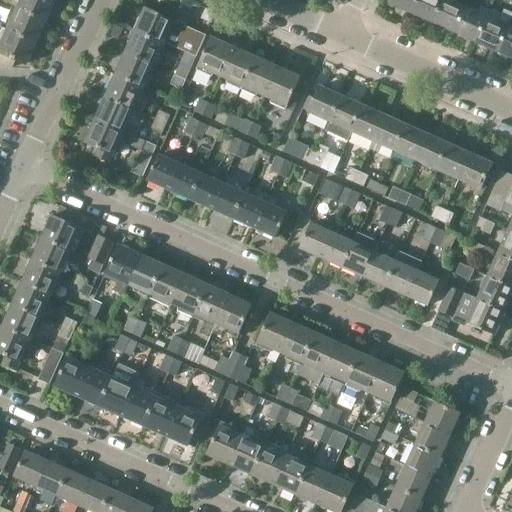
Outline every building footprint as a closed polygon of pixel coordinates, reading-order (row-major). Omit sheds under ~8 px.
[(42,20),(51,0),(15,0),(13,7),(42,20)] [(410,11),(415,0),(388,0),(388,1),(410,11)] [(431,21),(440,0),(415,0),(410,11),(431,21)] [(453,30),(463,6),(449,0),(440,0),(431,21),(453,30)] [(211,22),(215,12),(204,6),(199,17),(211,22)] [(474,40),(488,9),(481,6),(478,13),(463,6),(453,30),(474,40)] [(32,42),(42,20),(13,7),(3,29),(32,42)] [(173,21),(144,8),(134,30),(163,43),(164,42),(184,51),(195,57),(205,34),(184,25),(182,22),(178,20),(173,21)] [(501,15),(488,9),(474,40),(497,50),(507,26),(511,16),(511,13),(504,10),(501,15)] [(511,57),(511,28),(507,26),(497,50),(511,57)] [(0,54),(22,65),(32,42),(3,29),(0,35),(0,54)] [(153,66),(163,43),(134,30),(124,52),(153,66)] [(220,75),(233,47),(210,37),(195,69),(211,76),(213,72),(220,75)] [(240,89),(255,57),(233,47),(220,75),(227,78),(225,82),(240,89)] [(191,66),(195,57),(184,51),(180,60),(191,66)] [(144,88),(153,66),(124,52),(114,74),(144,88)] [(264,95),(277,66),(255,57),(240,89),(255,96),(257,92),(264,95)] [(285,109),(299,77),(277,66),(264,95),(271,98),(269,102),(285,109)] [(134,110),(144,88),(114,74),(104,97),(134,110)] [(175,75),(170,84),(181,89),(185,79),(175,75)] [(331,121),(342,96),(320,86),(308,111),(331,121)] [(348,141),(353,131),(364,106),(342,96),(331,121),(327,131),(348,141)] [(144,115),(134,110),(104,97),(94,119),(134,137),(144,115)] [(202,115),(208,100),(201,97),(194,111),(202,115)] [(210,118),(216,104),(208,100),(202,115),(210,118)] [(373,140),(385,115),(364,106),(353,131),(373,140)] [(166,123),(170,114),(158,109),(154,118),(166,123)] [(395,150),(406,124),(385,115),(373,140),(395,150)] [(248,135),(254,121),(246,117),(240,132),(248,135)] [(161,133),(166,123),(154,118),(150,127),(161,133)] [(155,146),(134,137),(94,119),(84,141),(98,147),(94,156),(108,162),(112,154),(114,154),(120,141),(140,149),(130,171),(141,177),(155,146)] [(192,137),(198,123),(191,119),(184,133),(192,137)] [(256,139),(262,124),(254,121),(248,135),(256,139)] [(217,140),(221,133),(198,123),(192,137),(200,141),(203,133),(217,140)] [(416,160),(428,134),(406,124),(395,150),(416,160)] [(437,169),(449,143),(428,134),(416,160),(437,169)] [(234,156),(240,141),(232,138),(226,152),(234,156)] [(242,159),(248,145),(240,141),(234,156),(242,159)] [(459,179),(470,153),(449,143),(437,169),(459,179)] [(320,168),(329,149),(320,145),(317,153),(312,164),(320,168)] [(312,164),(317,153),(308,148),(303,160),(312,164)] [(481,188),(492,163),(470,153),(459,179),(481,188)] [(168,189),(179,164),(157,154),(146,179),(168,189)] [(277,175),(283,160),(276,157),(269,171),(277,175)] [(285,178),(291,164),(283,160),(277,175),(285,178)] [(189,198),(200,174),(179,164),(168,189),(189,198)] [(355,183),(360,172),(351,168),(346,179),(355,183)] [(312,185),(316,175),(305,170),(300,180),(312,185)] [(363,187),(369,176),(360,172),(355,183),(363,187)] [(511,204),(511,176),(501,172),(491,195),(511,204)] [(211,208),(222,183),(200,174),(189,198),(211,208)] [(344,204),(351,190),(325,179),(319,192),(344,204)] [(376,192),(380,183),(371,179),(367,188),(376,192)] [(232,217),(243,193),(222,183),(211,208),(232,217)] [(385,196),(389,187),(380,183),(376,192),(385,196)] [(397,202),(402,191),(393,187),(388,198),(397,202)] [(253,227),(268,194),(256,189),(253,197),(243,193),(232,217),(253,227)] [(353,208),(359,194),(351,190),(344,204),(353,208)] [(407,206),(411,195),(402,191),(397,202),(407,206)] [(275,237),(286,212),(275,207),(279,199),(268,194),(253,227),(275,237)] [(511,232),(511,204),(491,195),(487,204),(511,215),(511,223),(509,231),(511,232)] [(387,224),(393,210),(385,206),(379,220),(387,224)] [(440,221),(445,210),(436,206),(431,217),(440,221)] [(395,227),(402,213),(393,210),(387,224),(395,227)] [(449,225),(454,214),(445,210),(440,221),(449,225)] [(70,252),(80,229),(51,216),(41,239),(70,252)] [(490,234),(495,225),(481,218),(476,228),(490,234)] [(321,257),(333,233),(311,223),(299,247),(321,257)] [(430,243),(436,229),(428,225),(422,239),(430,243)] [(438,247),(445,232),(436,229),(430,243),(438,247)] [(511,260),(511,232),(509,231),(498,254),(511,260)] [(343,266),(354,242),(333,233),(321,257),(343,266)] [(60,274),(70,252),(41,239),(31,261),(60,274)] [(99,275),(112,244),(101,239),(87,270),(99,275)] [(480,257),(484,248),(470,241),(466,251),(480,257)] [(364,276),(375,252),(354,242),(343,266),(364,276)] [(121,295),(126,284),(139,256),(117,246),(102,278),(116,284),(112,292),(121,295)] [(407,295),(418,271),(423,260),(402,251),(397,261),(386,286),(407,295)] [(386,286),(397,261),(375,252),(364,276),(386,286)] [(511,288),(511,260),(498,254),(488,278),(511,288)] [(147,298),(161,266),(139,256),(126,284),(134,287),(132,291),(147,298)] [(50,296),(60,274),(31,261),(21,283),(50,296)] [(469,281),(474,271),(460,265),(455,274),(469,281)] [(168,312),(171,304),(184,276),(161,266),(147,298),(163,305),(161,309),(168,312)] [(429,305),(440,281),(418,271),(407,295),(429,305)] [(192,318),(206,285),(184,276),(171,304),(179,307),(177,311),(192,318)] [(505,313),(511,296),(511,288),(488,278),(478,300),(505,313)] [(40,319),(50,296),(21,283),(11,306),(40,319)] [(88,298),(93,289),(81,283),(77,293),(88,298)] [(209,339),(212,333),(229,295),(206,285),(192,318),(204,323),(199,334),(209,339)] [(495,335),(505,313),(478,300),(463,294),(463,293),(450,288),(431,329),(444,335),(453,316),(495,335)] [(237,338),(251,305),(229,295),(212,333),(221,337),(223,332),(237,338)] [(95,319),(101,305),(92,301),(86,315),(95,319)] [(30,341),(40,319),(11,306),(1,328),(30,341)] [(276,360),(280,352),(292,324),(270,313),(255,345),(271,353),(269,357),(276,360)] [(89,332),(95,319),(86,315),(80,328),(89,332)] [(131,334),(137,321),(129,317),(123,331),(131,334)] [(72,333),(76,324),(65,319),(61,328),(72,333)] [(139,338),(145,324),(137,321),(131,334),(139,338)] [(300,366),(315,333),(292,324),(280,352),(287,355),(285,359),(300,366)] [(115,334),(117,328),(109,325),(107,330),(115,334)] [(21,363),(30,341),(1,328),(0,330),(0,353),(4,356),(1,364),(16,371),(20,362),(21,363)] [(68,342),(72,333),(61,328),(56,337),(68,342)] [(318,385),(324,371),(337,343),(315,333),(300,366),(296,375),(318,385)] [(122,353),(128,340),(120,336),(114,350),(122,353)] [(175,354),(181,340),(173,337),(167,350),(175,354)] [(130,357),(136,343),(128,340),(122,353),(130,357)] [(183,357),(189,344),(181,340),(175,354),(183,357)] [(345,385),(359,353),(337,343),(324,371),(332,375),(330,379),(345,385)] [(48,386),(62,354),(52,349),(38,381),(48,386)] [(229,378),(239,355),(232,352),(228,360),(221,357),(215,372),(229,378)] [(369,391),(381,363),(359,353),(345,385),(360,392),(362,388),(369,391)] [(77,396),(89,368),(82,365),(84,361),(69,354),(54,387),(77,396)] [(244,385),(250,370),(243,367),(246,358),(239,355),(229,378),(244,385)] [(166,373),(173,359),(164,356),(158,370),(166,373)] [(175,377),(181,363),(173,359),(166,373),(175,377)] [(389,405),(403,373),(381,363),(369,391),(376,394),(374,398),(389,405)] [(113,374),(98,367),(96,371),(89,368),(77,396),(99,406),(113,374)] [(121,416),(134,388),(138,378),(127,373),(125,379),(113,374),(99,406),(121,416)] [(217,396),(224,382),(215,378),(209,392),(217,396)] [(231,402),(238,388),(229,385),(223,398),(231,402)] [(283,402),(289,388),(282,385),(275,399),(283,402)] [(158,393),(143,386),(141,391),(134,388),(121,416),(143,426),(158,393)] [(414,402),(418,394),(403,387),(400,396),(414,402)] [(291,406),(298,392),(289,388),(283,402),(291,406)] [(173,400),(158,393),(143,426),(166,436),(182,399),(174,396),(173,400)] [(249,393),(244,403),(255,408),(257,405),(260,398),(259,398),(249,393)] [(188,446),(203,413),(187,406),(189,402),(182,399),(166,436),(188,446)] [(449,435),(459,413),(436,402),(426,424),(449,435)] [(275,421),(281,408),(273,404),(267,418),(275,421)] [(328,422),(334,408),(326,404),(322,412),(309,407),(306,412),(328,422)] [(373,442),(387,409),(380,406),(372,425),(371,425),(366,434),(352,428),(350,432),(373,442)] [(283,425),(289,411),(281,408),(275,421),(283,425)] [(336,425),(342,412),(334,408),(328,422),(336,425)] [(449,435),(426,424),(416,420),(411,432),(420,437),(416,445),(440,456),(449,435)] [(236,428),(221,422),(207,454),(229,464),(246,427),(246,426),(239,423),(236,428)] [(399,437),(402,429),(388,422),(384,431),(399,437)] [(319,441),(325,427),(317,424),(311,437),(319,441)] [(252,474),(266,442),(251,435),(253,430),(246,427),(229,464),(252,474)] [(327,445),(333,431),(325,427),(319,441),(327,445)] [(395,445),(399,437),(384,431),(381,439),(395,445)] [(278,447),(266,442),(252,474),(274,484),(290,448),(288,447),(288,446),(280,442),(278,447)] [(0,468),(9,473),(20,449),(8,444),(0,462),(0,468)] [(296,494),(311,461),(300,456),(303,449),(292,444),(290,448),(274,484),(296,494)] [(364,461),(370,448),(362,444),(356,457),(364,461)] [(430,477),(440,456),(416,445),(407,466),(430,477)] [(36,486),(47,462),(25,452),(14,476),(36,486)] [(319,504),(331,475),(324,472),(326,468),(311,461),(296,494),(319,504)] [(57,495),(68,471),(47,462),(36,486),(34,491),(42,495),(45,489),(57,495)] [(379,479),(383,471),(369,465),(366,473),(379,479)] [(421,498),(430,477),(407,466),(397,487),(421,498)] [(75,511),(79,505),(89,481),(68,471),(57,495),(68,500),(62,511),(75,511)] [(376,488),(379,479),(366,473),(362,481),(376,488)] [(341,511),(355,481),(340,474),(338,478),(331,475),(319,504),(337,511),(341,511)] [(94,511),(100,511),(111,490),(89,481),(79,505),(94,511)] [(396,511),(414,511),(421,498),(397,487),(387,508),(396,511)] [(126,511),(132,500),(111,490),(100,511),(126,511)] [(24,511),(31,496),(22,492),(12,511),(10,511),(0,508),(0,511),(24,511)] [(387,509),(370,501),(356,495),(348,511),(396,511),(387,508),(387,509)] [(152,511),(154,510),(132,500),(126,511),(152,511)]
